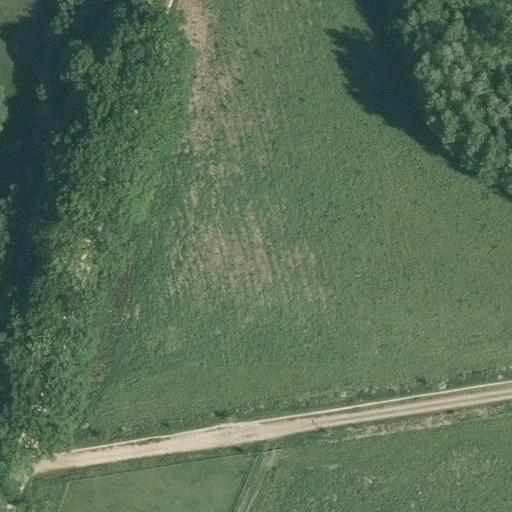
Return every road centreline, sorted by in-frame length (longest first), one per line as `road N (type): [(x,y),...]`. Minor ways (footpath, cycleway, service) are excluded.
road 1 (track): [(18,468),(511,392)]
road 2 (track): [(18,468),(160,0)]
